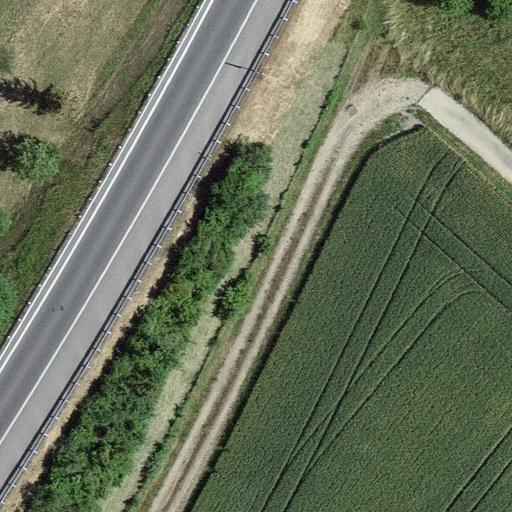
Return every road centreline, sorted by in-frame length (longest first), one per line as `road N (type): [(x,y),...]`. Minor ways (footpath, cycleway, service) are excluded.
road 1 (track): [(162,511),(335,156),(369,109),(388,96),(429,94),(511,168)]
road 2 (motorway): [(0,409),(235,0)]
